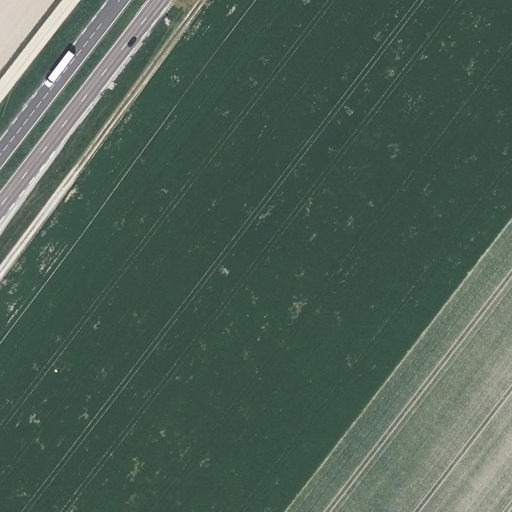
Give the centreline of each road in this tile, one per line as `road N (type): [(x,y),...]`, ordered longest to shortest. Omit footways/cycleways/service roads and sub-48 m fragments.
road 1 (track): [(200,0),(0,272)]
road 2 (trunk): [(0,205),(159,0)]
road 3 (trunk): [(120,0),(0,155)]
